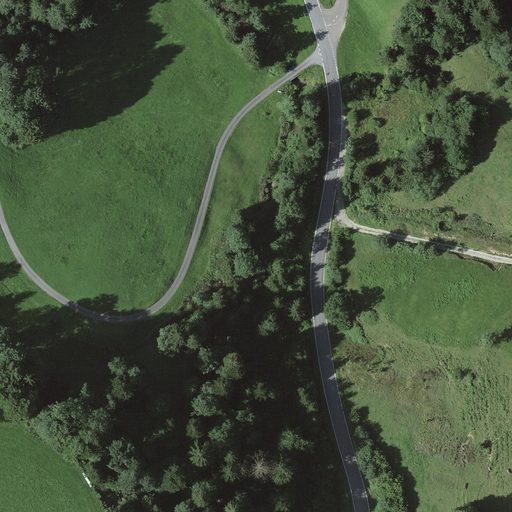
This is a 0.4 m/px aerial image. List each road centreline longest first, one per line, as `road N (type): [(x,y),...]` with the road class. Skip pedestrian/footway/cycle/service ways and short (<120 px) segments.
road 1 (tertiary): [(319,29),(336,129),(318,309),(362,511)]
road 2 (track): [(329,191),(350,225),(511,262)]
